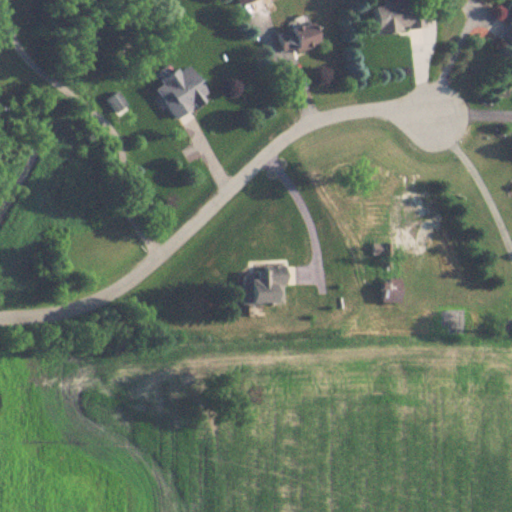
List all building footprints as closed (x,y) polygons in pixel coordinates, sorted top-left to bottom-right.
[(511,0),(508,0),(497,17),(506,23),(495,38),(509,48),(511,42),(511,0)] [(373,34),(421,28),(419,10),(404,11),(403,3),(370,6),(373,34)] [(278,54),(314,44),(308,22),(272,32),(278,54)] [(183,63),(149,86),(171,120),(205,97),(183,63)] [(237,304),(281,304),(281,268),(237,268),(237,304)] [(377,302),(395,302),(395,288),(377,288),(377,302)]
